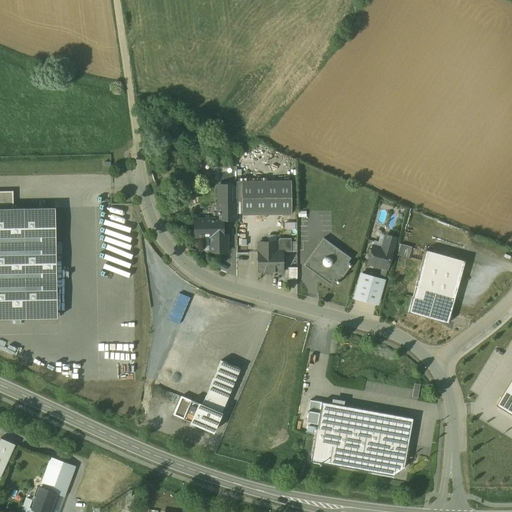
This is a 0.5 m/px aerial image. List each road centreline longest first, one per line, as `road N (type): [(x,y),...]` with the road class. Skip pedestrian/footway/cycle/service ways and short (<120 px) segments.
road 1 (residential): [(434,360),(382,329),(220,285),(174,255),(143,199),(117,0)]
road 2 (secondary): [(368,511),(195,470),(0,385)]
road 3 (residential): [(450,511),(454,411),(434,360)]
